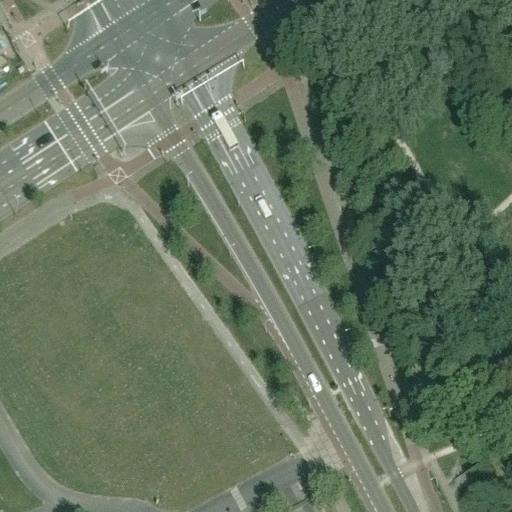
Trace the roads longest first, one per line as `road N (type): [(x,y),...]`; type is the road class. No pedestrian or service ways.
road 1 (secondary): [(413,511),(195,68)]
road 2 (secondary): [(149,99),(343,434)]
road 3 (primary): [(0,195),(149,99)]
road 4 (unclassified): [(197,511),(343,434)]
road 5 (primary): [(117,37),(0,113)]
